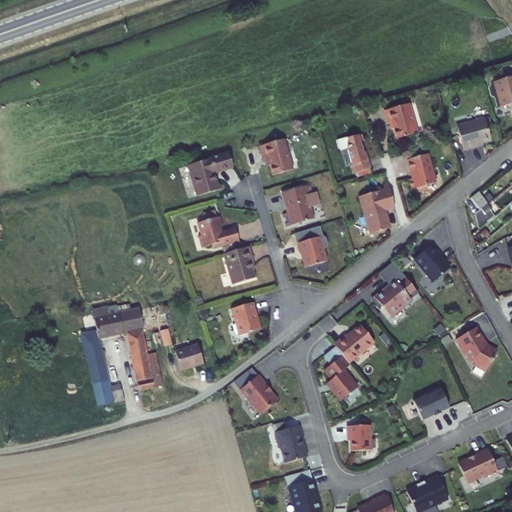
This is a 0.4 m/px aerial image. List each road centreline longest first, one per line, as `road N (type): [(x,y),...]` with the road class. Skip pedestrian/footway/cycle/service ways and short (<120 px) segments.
road 1 (residential): [(511,404),(357,478),(341,475),(299,361)]
road 2 (track): [(0,451),(168,411),(215,389)]
road 3 (residential): [(296,324),(451,197)]
road 4 (residential): [(451,197),(465,260),(511,340)]
road 5 (residential): [(296,324),(253,178)]
